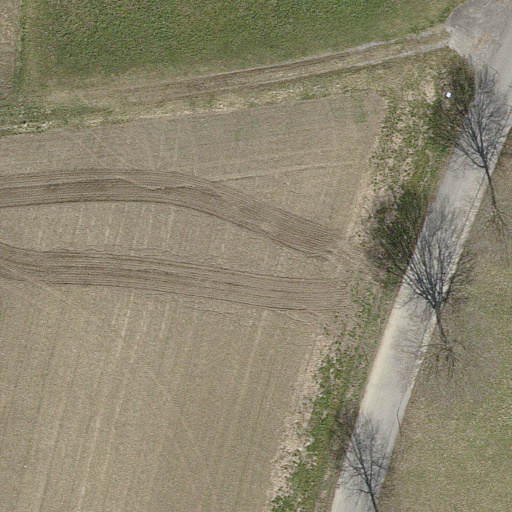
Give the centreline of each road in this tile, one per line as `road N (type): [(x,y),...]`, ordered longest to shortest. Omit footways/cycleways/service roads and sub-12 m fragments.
road 1 (track): [(0,112),(344,71),(484,36),(511,43)]
road 2 (tertiary): [(511,82),(356,511)]
